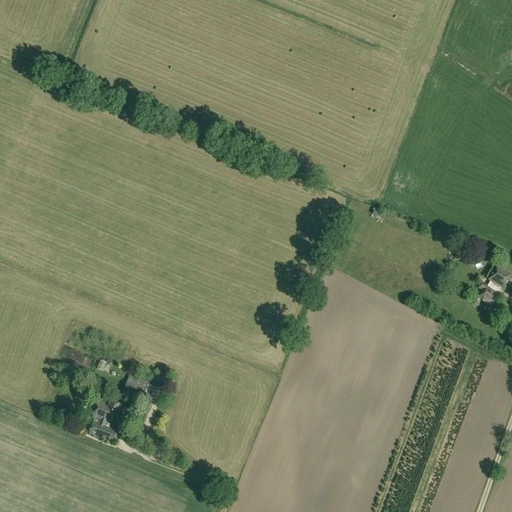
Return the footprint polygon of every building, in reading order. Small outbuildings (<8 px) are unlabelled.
[(463,245),(455,246),(456,254),(464,254),(463,245)] [(482,292),(478,298),(493,306),(500,294),(498,293),(501,287),(504,289),(511,274),(497,266),(489,280),(491,281),(488,286),(482,282),(478,289),(482,292)] [(148,383),(129,377),(123,393),(141,400),(148,383)] [(105,399),(105,389),(94,389),(94,399),(105,399)] [(92,417),(95,418),(89,433),(115,442),(119,431),(105,426),(106,423),(111,425),(119,404),(110,401),(109,404),(98,400),(92,417)]
